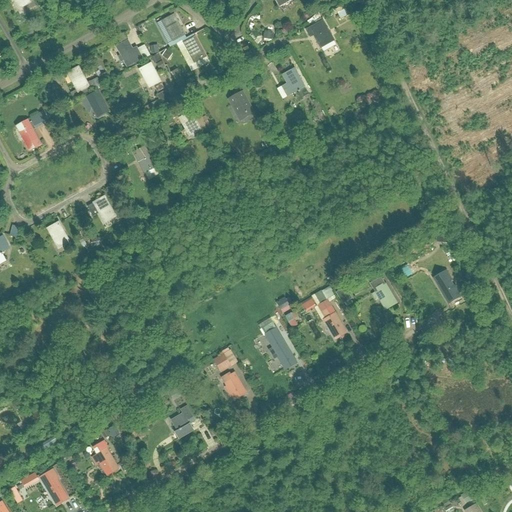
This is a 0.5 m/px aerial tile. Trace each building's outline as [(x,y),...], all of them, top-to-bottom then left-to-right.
[(14,0),(19,9),(30,3),(28,0),(14,0)] [(346,25),(354,22),(352,15),(344,19),(346,25)] [(174,42),(185,36),(174,16),(163,22),(166,26),(164,27),(165,30),(167,29),(174,42)] [(321,47),(333,40),(322,20),(306,29),(310,35),(313,33),(321,47)] [(194,63),(206,57),(195,38),(184,44),(194,63)] [(137,47),(133,49),(128,40),(115,47),(120,56),(118,57),(121,63),(123,62),(127,69),(144,59),(137,47)] [(141,49),(146,60),(153,57),(148,46),(141,49)] [(343,49),(338,52),(342,59),(347,57),(343,49)] [(337,51),(331,54),(335,63),(341,60),(337,51)] [(161,82),(151,65),(140,71),(149,88),(154,86),(158,93),(164,89),(161,82)] [(79,94),(90,88),(79,68),(68,74),(79,94)] [(287,97),(299,90),(304,87),(294,70),(284,76),(287,83),(281,87),(287,97)] [(101,116),(109,111),(98,92),(87,98),(92,107),(90,113),(93,117),(98,119),(101,117),(101,116)] [(240,116),(254,109),(250,102),(248,103),(242,92),(231,98),(240,116)] [(189,136),(200,130),(191,113),(180,119),(186,129),(183,131),(185,133),(187,132),(189,136)] [(30,152),(42,146),(27,120),(16,126),(30,152)] [(145,173),(156,167),(145,148),(134,154),(145,173)] [(105,223),(116,217),(105,197),(94,203),(105,223)] [(59,249),(70,243),(59,224),(48,230),(59,249)] [(0,253),(10,248),(3,237),(0,239),(0,253)] [(447,271),(434,279),(447,301),(457,295),(460,293),(455,285),(453,286),(450,282),(452,281),(447,271)] [(385,310),(396,303),(385,284),(379,288),(380,290),(372,294),(375,299),(378,297),(385,310)] [(336,340),(346,334),(330,307),(321,312),(325,319),(324,320),(325,322),(336,340)] [(271,343),(281,337),(272,323),(263,328),(271,343)] [(285,370),(296,363),(284,344),(278,348),(279,350),(275,352),(285,370)] [(223,354),(213,360),(220,373),(231,367),(223,354)] [(235,400),(246,393),(235,374),(228,378),(229,380),(225,382),(235,400)] [(181,387),(169,393),(173,401),(185,395),(181,387)] [(190,424),(195,421),(187,407),(180,411),(183,414),(171,421),(178,432),(175,433),(179,439),(193,431),(190,424)] [(107,476),(118,469),(107,450),(100,454),(101,456),(94,460),(97,465),(100,463),(107,476)] [(57,506),(68,499),(57,479),(50,483),(51,486),(47,488),(57,506)]
